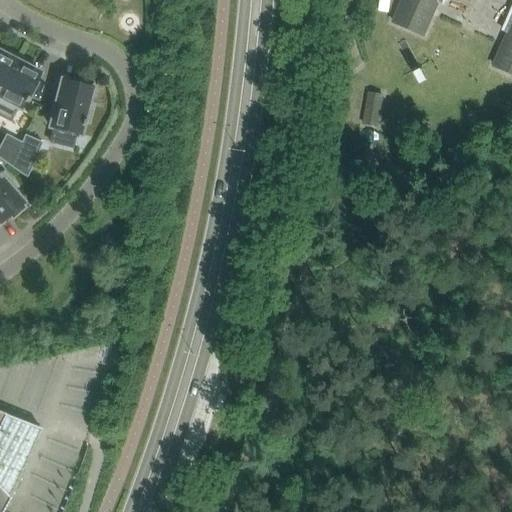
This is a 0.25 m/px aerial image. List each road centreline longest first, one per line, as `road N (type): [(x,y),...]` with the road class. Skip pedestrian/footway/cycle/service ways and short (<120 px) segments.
road 1 (secondary): [(244,0),(222,182),(185,352),(127,511)]
road 2 (secondary): [(151,511),(203,356),(242,183),(267,0)]
road 3 (residential): [(0,271),(83,194),(130,132),(130,91),(113,59),(22,18),(1,0)]
